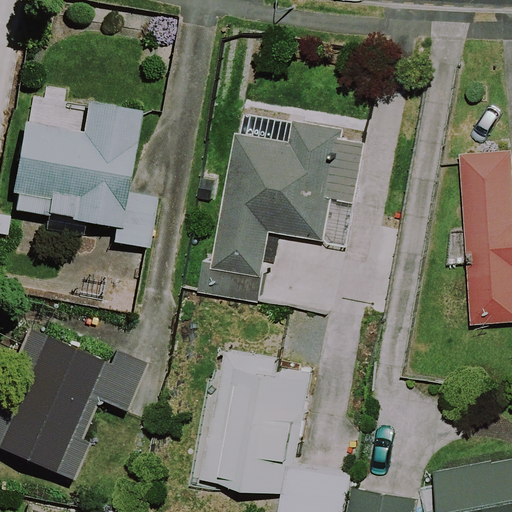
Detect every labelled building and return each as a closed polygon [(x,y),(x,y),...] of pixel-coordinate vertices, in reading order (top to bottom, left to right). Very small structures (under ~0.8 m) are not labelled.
[(347,131),(291,120),(287,140),(238,130),(211,269),(262,279),(271,234),(345,248),(353,204),(333,200),(347,131)] [(14,128),(2,212),(122,229),(134,145),(14,128)] [(511,166),(510,167),(509,154),(458,157),(463,233),(443,235),(445,269),(467,268),(471,327),(511,324),(511,166)] [(137,378),(62,347),(53,369),(18,355),(0,396),(0,455),(68,484),(100,407),(121,416),(137,378)] [(284,494),(289,467),(303,380),(274,376),(276,362),(226,353),(204,481),(284,494)] [(511,511),(511,460),(430,475),(436,511),(511,511)] [(289,467),(284,494),(284,496),(281,511),(343,511),(347,492),(349,477),(289,467)] [(352,492),(348,511),(413,511),(415,503),(352,492)]
